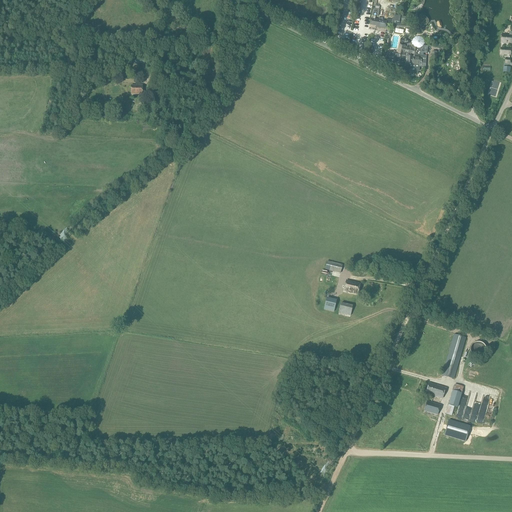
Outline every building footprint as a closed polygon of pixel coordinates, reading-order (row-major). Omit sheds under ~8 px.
[(371,18),(370,25),(376,26),(375,28),(388,30),(387,34),(390,35),(392,28),(395,28),(394,29),(399,29),(399,28),(410,28),(410,24),(399,24),(399,23),(393,21),(393,20),(387,19),(386,21),(383,20),(379,19),(375,19),(371,18)] [(511,32),(510,32),(509,36),(502,35),(501,43),(511,44),(511,36),(511,35),(511,32)] [(381,63),(390,65),(390,64),(402,66),(405,70),(405,73),(408,73),(408,72),(417,73),(419,71),(419,67),(426,68),(426,57),(422,57),(422,58),(420,58),(421,55),(421,48),(423,46),(423,45),(424,45),(423,42),(422,39),(419,37),(416,38),(413,39),(412,42),(412,45),(413,46),(411,47),(405,46),(404,45),(399,44),(398,45),(398,50),(397,50),(396,52),(392,51),(391,51),(391,52),(390,52),(389,52),(387,53),(387,54),(385,54),(383,54),(381,63)] [(431,56),(430,59),(436,60),(436,61),(439,61),(441,52),(434,51),(433,56),(431,56)] [(142,94),(142,85),(131,85),(131,94),(142,94)] [(325,270),(340,273),(343,265),(327,261),(325,270)] [(325,278),(324,286),(335,288),(336,281),(325,278)] [(344,291),(357,294),(359,284),(346,281),(344,291)] [(339,308),(339,317),(350,318),(350,308),(339,308)] [(443,372),(443,373),(442,376),(453,380),(465,338),(454,334),(443,371),(443,372)] [(426,394),(442,399),(445,388),(429,383),(426,394)] [(430,402),(428,412),(437,415),(440,405),(430,402)] [(454,407),(448,405),(445,414),(451,416),(454,407)] [(480,427),(486,406),(482,405),(476,426),(480,427)] [(470,426),(449,420),(444,436),(465,442),(470,426)]
